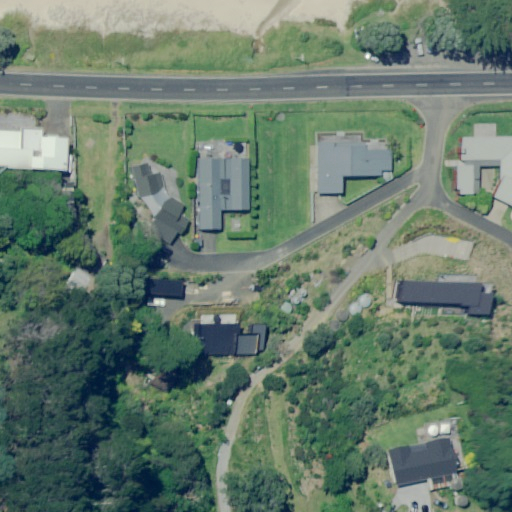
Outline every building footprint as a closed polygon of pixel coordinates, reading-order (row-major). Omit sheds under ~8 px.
[(511,136),(493,136),(494,124),(473,123),(473,136),(458,135),(458,147),(455,147),(455,153),(458,153),(458,158),(458,160),(461,160),(461,164),(452,164),(452,189),(456,189),(456,194),(475,194),(475,165),(497,165),(497,180),(488,197),(509,207),(511,200),(511,136)] [(0,129),(0,166),(59,170),(61,137),(33,136),(33,131),(33,129),(15,128),(15,130),(0,129)] [(376,149),(376,142),(313,142),(313,192),(338,192),(338,175),(377,175),(377,169),(388,169),(388,149),(376,149)] [(217,209),(245,209),(245,158),(196,158),(196,228),(217,228),(217,209)] [(175,213),(180,205),(170,199),(161,189),(157,172),(147,174),(144,162),(127,167),(135,198),(152,216),(144,228),(166,243),(183,219),(175,213)] [(68,209),(70,182),(62,182),(52,181),(51,209),(68,209)] [(93,275),(75,264),(59,292),(77,302),(93,275)] [(142,275),(130,274),(129,289),(141,289),(142,275)] [(147,299),(130,299),(129,307),(147,308),(147,299)] [(217,314),(217,321),(209,321),(209,323),(189,324),(190,354),(262,353),(261,322),(244,322),(245,330),(234,330),(234,322),(234,313),(217,314)] [(426,490),(450,485),(448,473),(457,471),(450,436),(384,449),(391,485),(424,478),(426,490)]
